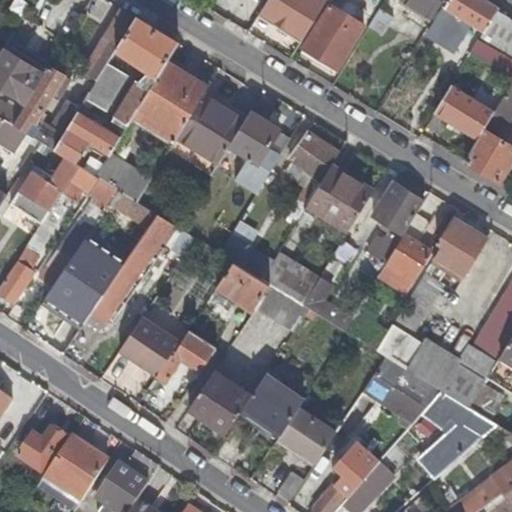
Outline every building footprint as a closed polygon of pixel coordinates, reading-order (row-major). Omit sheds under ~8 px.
[(268,0),(262,12),(304,38),(326,1),(324,0),(268,0)] [(340,11),(355,20),(355,18),(358,14),(360,10),(359,6),(350,0),(346,3),(340,11)] [(402,0),(433,19),(444,0),(402,0)] [(451,0),(446,8),(485,32),(489,27),(498,32),(509,15),(484,0),(451,0)] [(355,20),(340,11),(330,5),(304,47),(339,68),(364,25),(355,20)] [(398,15),(383,6),(370,27),(384,36),(398,15)] [(81,71),(97,81),(108,64),(116,51),(136,18),(120,9),(81,71)] [(511,55),(511,16),(509,15),(498,32),(489,27),(485,32),(482,37),(511,55)] [(178,44),(136,18),(116,51),(148,72),(139,82),(116,119),(127,126),(130,121),(134,115),(168,60),(178,44)] [(0,87),(26,104),(46,72),(41,69),(39,73),(7,53),(17,36),(12,33),(2,49),(0,52),(0,116),(3,119),(14,125),(20,115),(0,101),(0,87)] [(209,85),(168,60),(134,115),(175,140),(176,139),(203,95),(209,85)] [(127,76),(108,64),(97,81),(86,99),(105,111),(127,76)] [(69,80),(49,68),(46,72),(26,104),(20,115),(14,125),(26,133),(29,135),(42,143),(44,144),(54,151),(78,111),(80,109),(68,102),(51,129),(38,120),(53,97),(56,99),(69,80)] [(511,113),(511,82),(494,113),(478,138),(464,161),(498,181),(511,158),(511,148),(497,139),(511,113)] [(494,113),(451,86),(435,112),(478,138),(494,113)] [(0,101),(20,115),(26,104),(0,87),(0,101)] [(245,121),(203,95),(176,139),(218,164),(228,147),(245,121)] [(120,137),(78,111),(54,151),(75,164),(89,143),(109,155),(109,154),(120,137)] [(235,180),(257,193),(280,155),(269,148),(279,130),(250,112),(245,121),(228,147),(248,159),(235,180)] [(175,140),(134,115),(130,121),(171,146),(175,140)] [(0,147),(10,155),(26,133),(14,125),(3,119),(0,123),(0,147)] [(298,198),(308,204),(331,166),(339,153),(309,132),(290,158),(292,160),(287,169),(295,174),(292,178),(305,186),(298,198)] [(98,161),(103,164),(109,155),(89,143),(75,164),(80,167),(90,173),(98,161)] [(36,221),(42,225),(57,201),(80,167),(75,164),(54,151),(44,144),(40,149),(62,163),(49,183),(32,172),(19,190),(45,208),(36,221)] [(151,180),(109,154),(109,155),(103,164),(96,177),(98,178),(118,190),(137,202),(151,180)] [(98,161),(90,173),(96,177),(103,164),(98,161)] [(306,206),(347,232),(371,192),(331,166),(308,204),(306,206)] [(83,190),(88,193),(98,178),(96,177),(90,173),(80,167),(57,201),(61,204),(67,196),(76,201),(83,190)] [(367,252),(385,264),(402,236),(416,214),(423,201),(393,182),(371,216),(395,231),(392,235),(381,242),(375,239),(367,252)] [(136,203),(137,202),(118,190),(104,211),(85,239),(90,242),(115,208),(146,227),(154,215),(136,203)] [(0,226),(13,206),(4,200),(0,205),(0,226)] [(49,263),(63,273),(85,239),(104,211),(94,205),(79,227),(75,224),(48,263),(49,263)] [(416,214),(402,236),(385,264),(406,276),(403,281),(408,284),(410,279),(413,280),(421,266),(423,267),(431,254),(416,245),(430,223),(416,214)] [(433,259),(463,277),(486,239),(452,218),(435,245),(440,248),(433,259)] [(151,222),(109,285),(94,307),(91,312),(87,317),(85,320),(94,326),(97,321),(103,324),(166,232),(151,222)] [(237,226),(230,237),(251,251),(258,240),(237,226)] [(49,233),(40,227),(0,287),(0,294),(13,303),(33,273),(26,268),(49,233)] [(159,273),(167,278),(194,238),(183,231),(177,240),(171,250),(173,251),(159,273)] [(261,280),(271,264),(251,251),(230,237),(219,254),(233,262),(241,267),(261,280)] [(318,279),(277,254),(271,264),(261,280),(270,286),(302,305),(318,279)] [(315,291),(325,297),(330,300),(349,270),(333,260),(315,291)] [(216,287),(253,312),(254,310),(270,286),(261,280),(241,267),(233,262),(216,287)] [(63,273),(49,263),(37,279),(52,289),(63,273)] [(443,284),(424,273),(390,328),(376,351),(385,357),(395,363),(406,370),(422,344),(410,336),(443,284)] [(82,299),(94,307),(109,285),(97,277),(82,299)] [(429,341),(409,372),(440,392),(467,409),(498,358),(511,335),(511,280),(471,347),(468,346),(460,360),(429,341)] [(254,310),(292,334),(309,310),(305,307),(302,305),(270,286),(254,310)] [(82,314),(87,317),(91,312),(60,291),(43,317),(68,334),(82,314)] [(325,297),(315,291),(305,307),(309,310),(315,314),(325,297)] [(345,315),(337,327),(344,332),(352,319),(345,315)] [(180,341),(142,317),(119,351),(156,377),(165,363),(180,341)] [(361,342),(365,335),(369,329),(352,319),(344,332),(347,333),(361,342)] [(103,324),(97,321),(94,326),(99,330),(103,324)] [(373,339),(365,335),(361,342),(376,351),(390,328),(383,323),(373,339)] [(167,364),(165,363),(156,377),(155,378),(165,384),(182,358),(201,371),(215,349),(189,331),(167,364)] [(511,335),(498,358),(511,366),(511,335)] [(416,419),(421,414),(440,392),(409,372),(406,370),(395,363),(377,394),(416,419)] [(186,412),(223,437),(248,400),(210,375),(186,412)] [(270,376),(265,383),(267,385),(257,402),(281,417),(297,393),(270,376)] [(418,462),(433,480),(494,426),(467,409),(440,392),(421,414),(442,427),(444,425),(451,432),(418,462)] [(0,394),(0,418),(11,402),(0,394)] [(297,452),(314,463),(334,433),(297,408),(276,438),(286,444),(281,451),(293,459),(297,452)] [(32,433),(17,456),(40,472),(64,435),(50,426),(41,439),(32,433)] [(45,475),(83,500),(108,462),(70,437),(45,475)] [(343,494),(347,497),(378,461),(365,450),(369,446),(360,438),(334,469),(342,476),(333,487),(343,494)] [(380,459),(397,470),(409,454),(393,442),(380,459)] [(124,468),(148,483),(159,467),(135,451),(124,468)] [(357,511),(392,473),(378,461),(347,497),(341,503),(351,511),(357,511)] [(475,511),(501,494),(511,486),(511,463),(490,479),(493,483),(454,511),(475,511)] [(148,483),(124,468),(119,464),(105,485),(101,482),(92,496),(105,504),(99,511),(114,511),(115,511),(129,511),(136,501),(148,483)] [(277,493),(289,501),(303,480),(291,472),(277,493)] [(83,500),(45,475),(38,485),(76,510),(83,500)] [(329,511),(343,494),(333,487),(331,486),(311,509),(314,511),(315,511),(329,511)] [(511,510),(511,486),(501,494),(511,510)] [(153,511),(136,501),(129,511),(153,511)]
